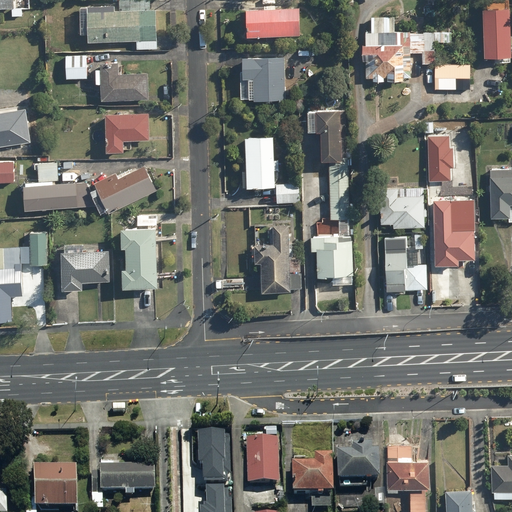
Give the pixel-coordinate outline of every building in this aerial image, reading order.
[(17,0),(0,0),(0,8),(18,8),(17,0)] [(120,2),(93,3),(93,4),(86,4),(86,32),(94,32),(94,39),(140,39),(140,48),(161,47),(160,7),(152,7),(152,0),(122,0),(122,8),(120,8),(120,2)] [(511,0),(489,0),(491,54),(511,53),(511,0)] [(304,5),(253,5),(253,34),(304,33),(304,5)] [(376,30),(372,30),(372,76),(377,76),(377,79),(388,79),(388,76),(392,76),(392,78),(408,78),(408,76),(415,76),(415,50),(426,50),(426,62),(440,62),(440,48),(438,48),(438,30),(427,30),(427,31),(415,31),(415,29),(400,29),(400,13),(376,14),(376,30)] [(91,53),(70,53),(70,77),(91,76),(91,53)] [(290,54),(249,54),(249,69),(245,69),(245,98),(289,98),(290,54)] [(124,60),(106,60),(107,98),(152,98),(152,71),(124,71),(124,60)] [(438,62),(438,88),(475,88),(475,75),(474,62),(438,62)] [(0,144),(34,140),(29,106),(0,109),(0,144)] [(347,106),(324,106),(324,128),(328,128),(328,157),(333,157),(334,218),(352,218),(352,163),(354,163),(354,147),(349,147),(349,108),(347,108),(347,106)] [(153,110),(111,111),(112,150),(129,150),(129,139),(154,138),(153,110)] [(433,121),(423,121),(423,135),(433,135),(433,121)] [(278,134),(251,135),(251,168),(247,168),(247,185),(252,184),(252,186),(279,186),(278,169),(283,169),(282,158),(278,158),(278,134)] [(18,159),(0,159),(0,180),(18,181),(18,159)] [(31,183),(30,183),(31,208),(102,204),(106,211),(114,207),(115,210),(161,189),(149,163),(124,175),(121,169),(100,179),(101,181),(92,185),(90,180),(57,182),(57,179),(61,179),(60,161),(42,162),(43,179),(31,180),(31,183)] [(511,166),(494,167),(497,216),(511,214),(511,166)] [(401,178),(383,179),(385,222),(397,221),(398,226),(429,225),(428,185),(401,186),(401,178)] [(302,182),(279,182),(280,202),(302,201),(302,182)] [(457,197),(437,198),(441,263),(466,261),(466,256),(483,255),(481,226),(477,226),(477,212),(458,214),(457,197)] [(160,215),(141,214),(140,223),(160,224),(160,215)] [(266,260),(267,290),(296,289),(296,288),(305,287),(304,256),(294,256),(293,222),(278,223),(278,242),(260,242),(260,261),(266,260)] [(164,285),(162,224),(129,225),(129,244),(133,244),(134,265),(130,265),(130,285),(164,285)] [(50,231),(33,231),(34,245),(0,245),(0,302),(8,303),(8,300),(16,300),(16,294),(26,294),(27,279),(26,261),(34,261),(34,263),(51,263),(50,231)] [(423,233),(414,233),(413,249),(422,250),(423,233)] [(355,234),(316,235),(316,236),(314,236),(315,248),(322,248),(323,275),(335,274),(335,279),(339,283),(355,282),(355,272),(359,272),(358,238),(355,238),(355,234)] [(113,248),(68,249),(68,287),(88,287),(88,280),(114,279),(113,248)] [(411,250),(389,251),(390,283),(409,282),(409,288),(431,287),(429,263),(413,263),(411,250)] [(279,437),(247,438),(250,484),(282,483),(279,437)] [(430,511),(429,483),(436,483),(435,456),(416,457),(415,442),(390,444),(392,485),(413,484),(414,511),(430,511)] [(354,450),(340,451),(341,480),(383,479),(382,449),(375,449),(375,443),(353,444),(354,450)] [(233,447),(192,448),(193,477),(186,477),(188,495),(187,495),(187,511),(202,511),(202,495),(197,495),(197,483),(211,483),(211,477),(234,477),(233,447)] [(511,455),(511,460),(494,462),(496,495),(511,494),(511,450),(511,451),(511,455)] [(317,461),(295,462),(296,494),(336,493),(335,453),(317,453),(317,461)] [(156,464),(102,466),(102,472),(94,472),(95,509),(105,509),(104,492),(128,491),(128,496),(137,496),(136,491),(157,490),(158,476),(156,464)] [(79,465),(36,466),(37,483),(27,483),(27,511),(38,511),(39,509),(81,508),(81,485),(79,465)] [(0,511),(10,511),(9,491),(1,491),(1,487),(0,486),(0,511)] [(388,487),(376,487),(376,504),(388,504),(388,487)] [(478,511),(477,487),(449,489),(450,511),(478,511)] [(344,497),(344,506),(360,506),(360,498),(344,497)] [(260,511),(279,511),(279,502),(259,504),(260,511)]
